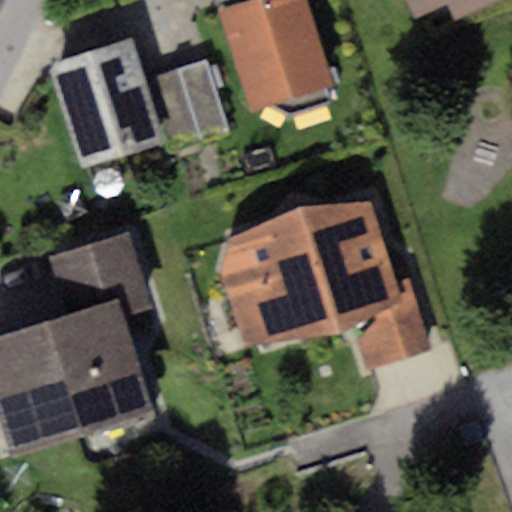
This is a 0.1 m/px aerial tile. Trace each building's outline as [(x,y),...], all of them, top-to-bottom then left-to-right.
[(305,0),(293,0),(227,18),(255,119),(332,97),(305,0)] [(511,0),(400,0),(414,32),(450,17),(455,29),(511,4),(511,0)] [(132,46),(51,72),(85,172),(165,145),(132,46)] [(213,71),(158,86),(178,156),(233,141),(213,71)] [(371,202),(212,249),(247,368),(355,336),(367,376),(435,356),(416,292),(399,297),(371,202)] [(90,321),(0,348),(0,421),(13,466),(154,424),(126,331),(160,321),(135,239),(70,258),(90,321)]
